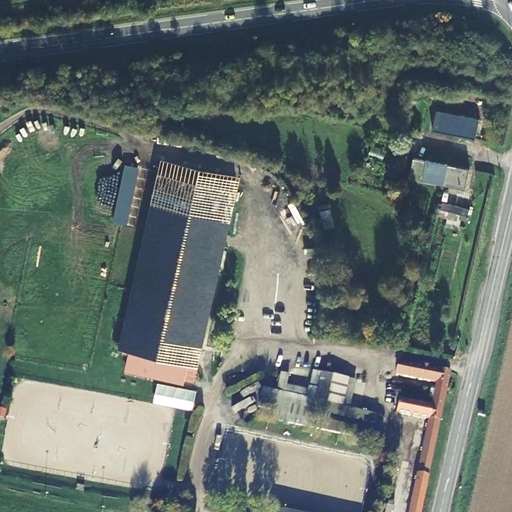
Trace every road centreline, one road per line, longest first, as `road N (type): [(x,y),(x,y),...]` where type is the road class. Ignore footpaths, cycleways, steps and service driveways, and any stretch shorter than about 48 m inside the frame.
road 1 (track): [(146,511),(153,504),(194,504),(217,387),(246,345),(381,353),(473,371)]
road 2 (secondary): [(0,52),(375,0)]
road 3 (tertiary): [(440,511),(511,206)]
road 4 (unknown): [(310,348),(301,247),(287,217)]
